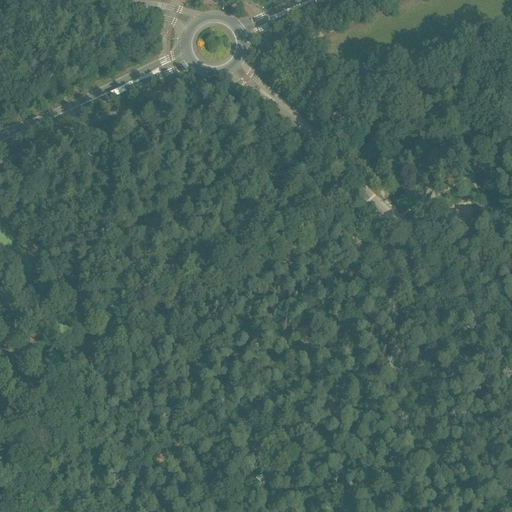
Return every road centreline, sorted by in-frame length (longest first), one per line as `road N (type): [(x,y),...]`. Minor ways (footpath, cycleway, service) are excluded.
road 1 (residential): [(511,341),(234,65)]
road 2 (track): [(511,89),(423,108),(373,98),(340,102),(327,136)]
road 3 (primary): [(0,143),(187,57)]
